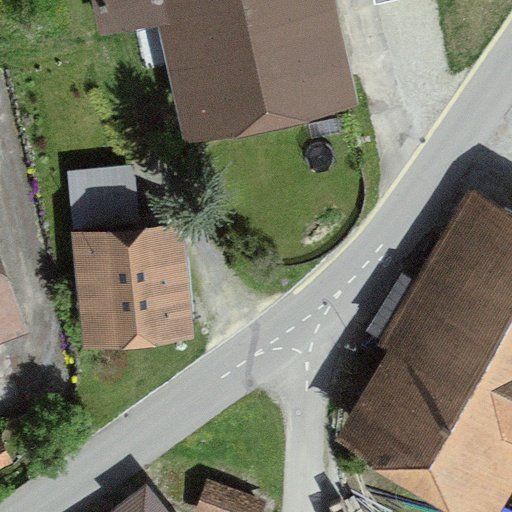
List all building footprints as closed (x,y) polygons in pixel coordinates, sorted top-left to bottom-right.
[(100,0),(105,25),(169,13),(193,134),(354,103),(333,0),(100,0)] [(511,232),(480,215),(349,461),(444,511),(509,511),(511,507),(511,232)] [(173,226),(80,234),(89,331),(181,323),(173,226)] [(0,360),(29,350),(0,264),(0,360)] [(241,511),(216,503),(213,511),(241,511)]
